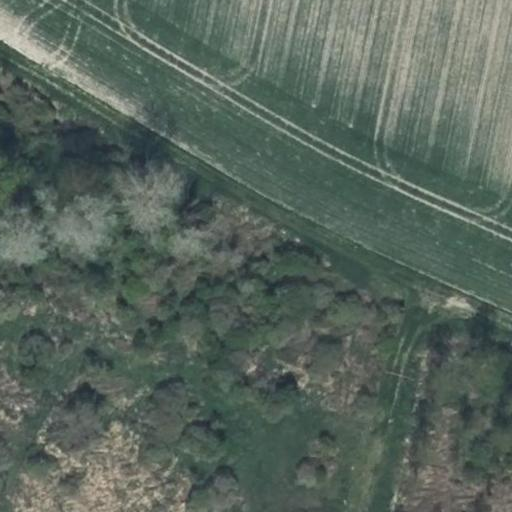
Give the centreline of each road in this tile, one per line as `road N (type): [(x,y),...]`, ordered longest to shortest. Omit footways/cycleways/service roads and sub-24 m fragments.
road 1 (track): [(0,51),(287,222),(511,324)]
road 2 (track): [(371,511),(405,340),(435,291)]
